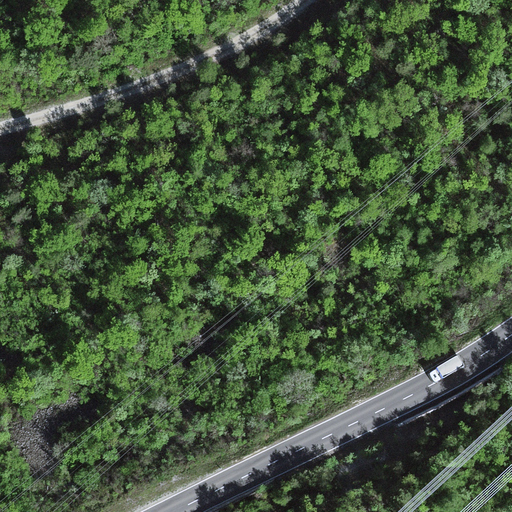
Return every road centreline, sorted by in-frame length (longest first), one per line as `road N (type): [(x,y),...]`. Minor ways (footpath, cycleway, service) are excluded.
road 1 (secondary): [(511,333),(430,385),(173,511)]
road 2 (track): [(303,0),(203,58),(0,128)]
